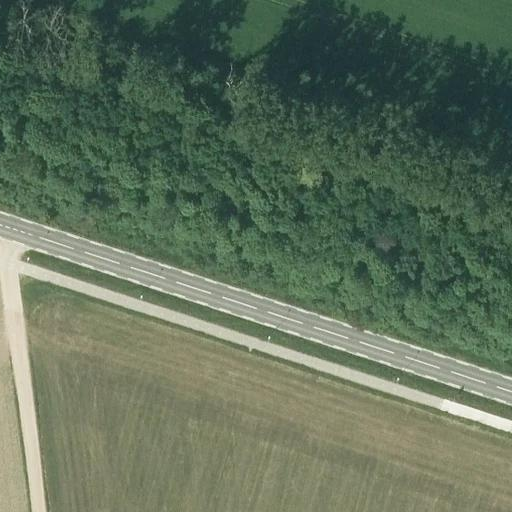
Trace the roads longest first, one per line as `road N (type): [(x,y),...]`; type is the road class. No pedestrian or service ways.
road 1 (tertiary): [(511,394),(0,228)]
road 2 (track): [(8,262),(35,511)]
